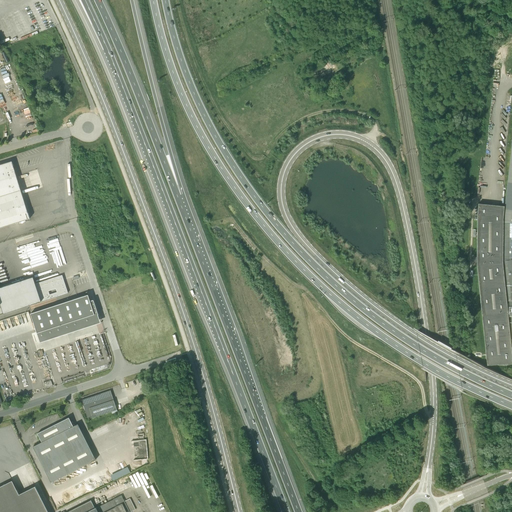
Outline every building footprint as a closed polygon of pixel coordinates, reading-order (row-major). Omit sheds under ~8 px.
[(327,71),(323,65),(314,71),(319,77),(327,71)] [(511,144),(505,204),(503,222),(503,260),(507,301),(509,300),(510,316),(511,316),(511,339),(511,340),(511,144)] [(0,165),(0,196),(21,190),(12,161),(0,165)] [(0,196),(0,228),(30,219),(28,213),(30,212),(28,209),(27,209),(21,190),(0,196)] [(511,357),(506,301),(502,262),(503,217),(504,206),(478,204),(477,214),(477,230),(477,257),(472,257),(472,265),(477,265),(482,315),(487,365),(511,363),(511,357)] [(35,284),(41,302),(68,293),(62,275),(35,284)] [(33,277),(0,288),(0,303),(0,304),(3,314),(41,302),(35,284),(33,277)] [(88,295),(31,313),(37,333),(90,316),(91,320),(97,318),(96,315),(98,314),(98,315),(94,301),(93,301),(94,302),(91,302),(88,295)] [(82,400),(88,420),(117,410),(110,390),(82,400)] [(78,424),(73,426),(69,418),(37,433),(42,442),(33,447),(51,482),(96,460),(78,424)] [(129,467),(111,473),(113,479),(131,473),(129,467)] [(130,511),(136,510),(130,498),(124,501),(121,495),(95,508),(91,500),(76,508),(67,511),(64,511),(62,511),(48,511),(35,486),(22,493),(14,479),(0,486),(0,511),(130,511)]
